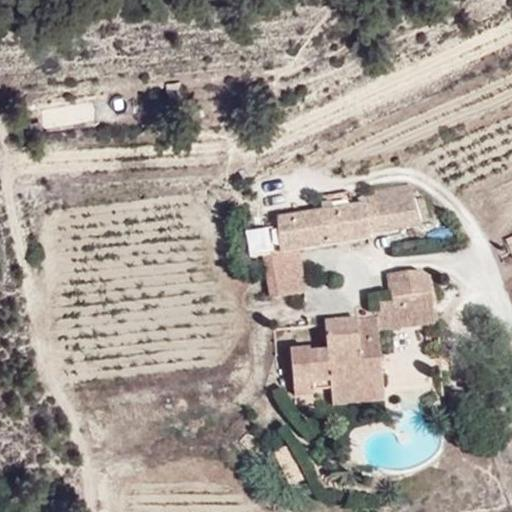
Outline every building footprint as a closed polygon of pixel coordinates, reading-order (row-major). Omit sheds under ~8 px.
[(361,192),(363,203),(369,238),(419,230),(411,184),(361,192)] [(363,203),(279,221),(285,257),(301,255),(370,243),(369,238),(363,203)] [(301,255),(285,257),(264,260),(271,301),(308,297),(301,255)] [(430,276),(389,279),(391,295),(395,331),(435,327),(430,276)] [(395,331),(391,295),(370,297),(372,322),(377,322),(378,333),(395,331)] [(378,333),(377,322),(372,322),(327,327),(330,367),(315,369),(313,355),(291,357),(298,405),(321,402),(320,391),(335,390),(335,408),(386,405),(378,333)]
